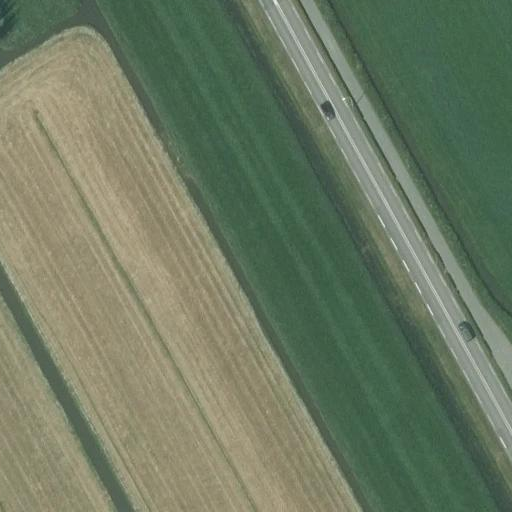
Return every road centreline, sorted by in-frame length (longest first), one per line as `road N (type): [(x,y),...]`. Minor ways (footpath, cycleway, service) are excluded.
road 1 (primary): [(511,435),(273,0)]
road 2 (unclassified): [(511,377),(304,0)]
